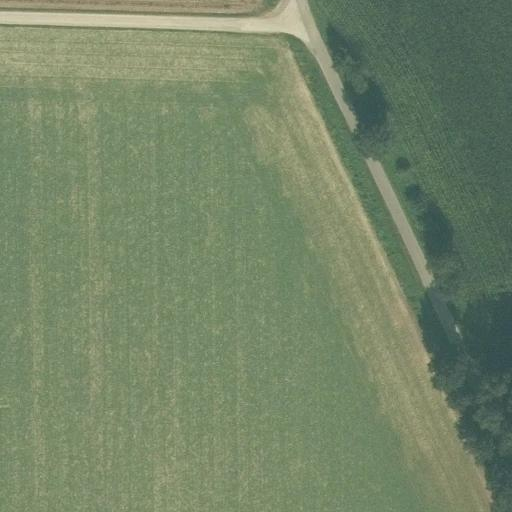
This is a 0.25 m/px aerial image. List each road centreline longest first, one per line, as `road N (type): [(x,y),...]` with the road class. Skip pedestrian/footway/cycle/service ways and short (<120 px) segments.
road 1 (unclassified): [(300,0),(511,457)]
road 2 (track): [(308,26),(0,17)]
